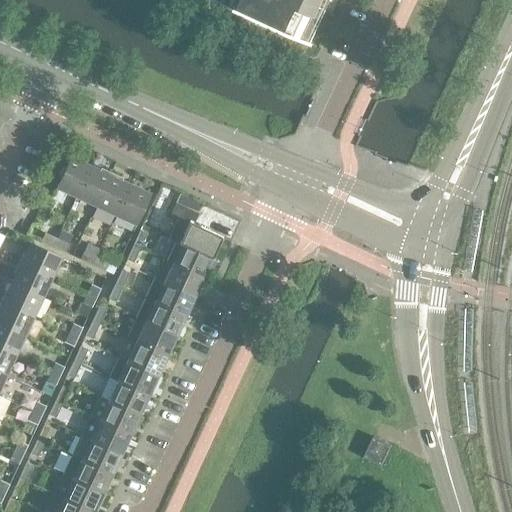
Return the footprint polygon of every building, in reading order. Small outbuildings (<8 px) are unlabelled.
[(213,0),(213,1),(257,21),(257,24),(263,26),(265,25),(308,45),(309,43),(315,29),(329,0),(213,0)] [(75,197),(90,166),(70,156),(64,168),(62,166),(58,176),(60,177),(55,188),(75,197)] [(95,207),(111,173),(100,168),(98,170),(90,166),(75,197),(95,207)] [(115,216),(129,184),(121,180),(122,178),(111,173),(95,207),(115,216)] [(135,225),(150,194),(129,184),(115,216),(135,225)] [(177,218),(168,237),(178,242),(178,243),(181,245),(181,244),(212,258),(221,237),(218,236),(193,224),(198,213),(175,203),(170,215),(177,218)] [(147,233),(140,230),(139,230),(133,245),(140,248),(147,233)] [(53,246),(56,239),(44,233),(41,241),(53,246)] [(202,277),(212,258),(181,244),(181,245),(178,243),(178,242),(168,237),(168,239),(171,240),(162,259),(202,277)] [(68,244),(56,239),(53,246),(65,252),(68,244)] [(29,243),(20,263),(52,278),(61,257),(29,243)] [(133,263),(140,248),(133,245),(126,260),(133,263)] [(92,265),(96,257),(84,251),(80,259),(92,265)] [(107,262),(96,257),(92,265),(104,270),(107,262)] [(193,297),(202,277),(162,259),(153,278),(193,297)] [(42,297),(52,278),(20,263),(11,282),(42,297)] [(129,273),(122,270),(121,269),(115,284),(122,287),(129,273)] [(184,316),(193,297),(153,278),(144,298),(184,316)] [(33,317),(42,297),(11,282),(2,302),(33,317)] [(96,298),(100,289),(91,284),(87,294),(96,298)] [(115,302),(122,287),(115,284),(108,299),(115,302)] [(91,308),(96,298),(87,294),(82,303),(91,308)] [(175,336),(184,316),(144,298),(135,317),(145,322),(175,336)] [(0,325),(24,336),(33,317),(2,302),(0,305),(0,325)] [(99,306),(92,321),(99,324),(106,310),(99,306)] [(166,356),(175,336),(145,322),(135,317),(126,337),(136,342),(166,356)] [(92,339),(99,324),(92,321),(85,336),(92,339)] [(78,337),(82,328),(73,323),(69,333),(78,337)] [(0,348),(15,356),(24,336),(0,325),(0,348)] [(73,347),(78,337),(69,333),(64,342),(73,347)] [(157,375),(166,356),(136,342),(127,361),(157,375)] [(80,346),(73,361),(80,364),(87,349),(80,346)] [(0,372),(6,375),(15,356),(0,348),(0,372)] [(148,395),(157,375),(127,361),(127,362),(117,357),(108,377),(117,381),(148,395)] [(74,379),(80,364),(73,361),(66,375),(74,379)] [(59,376),(64,367),(55,363),(50,372),(59,376)] [(55,386),(59,376),(50,372),(46,382),(55,386)] [(138,415),(148,395),(117,381),(108,401),(138,415)] [(62,385),(55,400),(62,403),(69,388),(62,385)] [(138,415),(108,401),(98,396),(89,416),(99,420),(129,434),(138,415)] [(55,418),(62,403),(55,400),(48,415),(55,418)] [(41,416),(45,406),(36,402),(32,411),(41,416)] [(41,416),(32,411),(28,421),(37,425),(41,416)] [(120,454),(129,434),(99,420),(90,440),(120,454)] [(51,428),(44,424),(37,439),(44,442),(51,428)] [(111,474),(120,454),(90,440),(80,435),(71,455),(111,474)] [(391,445),(373,437),(363,458),(381,466),(391,445)] [(37,457),(44,442),(37,439),(30,454),(37,457)] [(23,455),(27,445),(18,441),(14,451),(23,455)] [(18,464),(23,455),(14,451),(9,460),(18,464)] [(102,493),(111,474),(71,455),(62,475),(72,479),(102,493)] [(33,467),(26,464),(25,464),(18,478),(26,481),(33,467)] [(19,496),(26,481),(18,478),(12,493),(19,496)] [(90,511),(93,511),(102,493),(72,479),(63,499),(90,511)] [(0,491),(5,494),(9,484),(0,480),(0,491)] [(11,511),(17,501),(9,498),(2,511),(11,511)] [(90,511),(63,499),(56,511),(90,511)]
